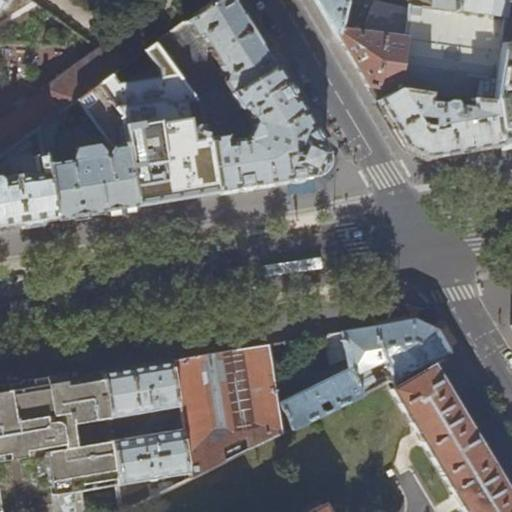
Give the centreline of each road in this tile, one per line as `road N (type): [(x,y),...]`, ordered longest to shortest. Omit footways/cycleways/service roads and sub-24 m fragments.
road 1 (secondary): [(421,238),(0,306)]
road 2 (residential): [(421,238),(281,0)]
road 3 (residential): [(511,389),(421,238)]
